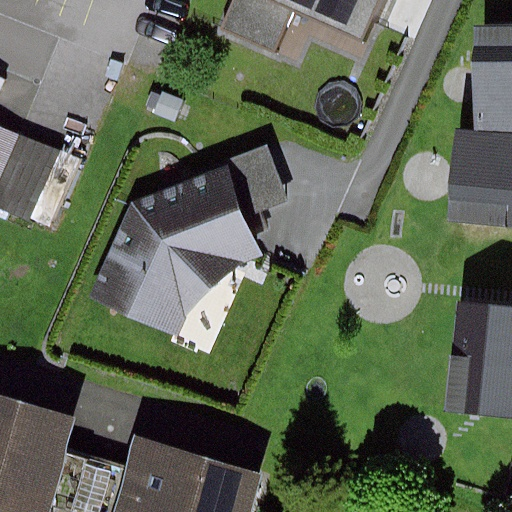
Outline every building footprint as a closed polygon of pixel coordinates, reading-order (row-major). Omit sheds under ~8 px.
[(243,0),(232,24),(289,49),(305,13),(371,43),(390,0),(243,0)] [(511,14),(483,14),(482,127),(464,126),(453,220),(511,225),(511,14)] [(92,151),(0,114),(0,207),(59,232),(92,151)] [(220,345),(257,254),(273,248),(262,218),(297,205),(277,149),(141,198),(101,297),(220,345)] [(511,294),(465,290),(452,417),(511,422),(511,294)] [(0,511),(58,511),(83,415),(0,393),(0,511)] [(261,511),(273,478),(159,440),(134,511),(261,511)]
